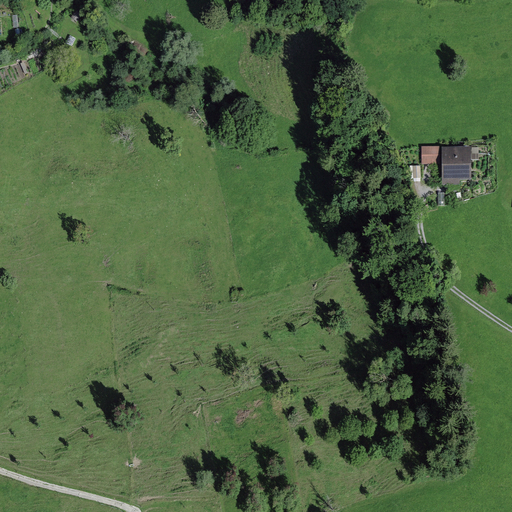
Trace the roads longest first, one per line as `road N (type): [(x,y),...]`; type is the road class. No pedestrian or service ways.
road 1 (track): [(511,329),(431,265),(422,200)]
road 2 (track): [(133,511),(0,472)]
